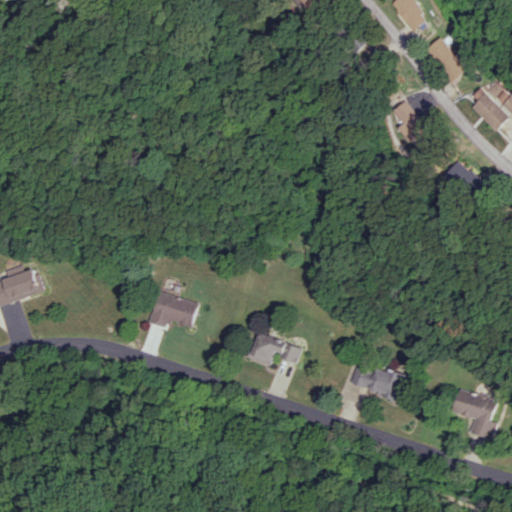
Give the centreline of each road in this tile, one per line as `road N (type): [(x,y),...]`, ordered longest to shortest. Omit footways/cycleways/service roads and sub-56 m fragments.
road 1 (residential): [(0,354),(57,341),(96,346),(511,475)]
road 2 (residential): [(368,0),(465,122),(511,167)]
